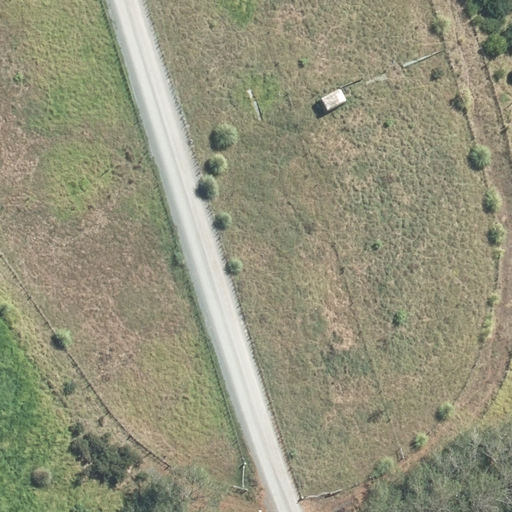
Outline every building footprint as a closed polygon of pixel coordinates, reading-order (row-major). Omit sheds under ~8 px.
[(400,63),(384,71),(396,98),(412,91),(400,63)] [(342,102),(337,88),(316,95),(320,109),(342,102)] [(228,106),(211,111),(219,139),(236,134),(228,106)] [(134,139),(117,145),(126,174),(144,168),(134,139)] [(83,177),(65,183),(74,211),(91,206),(83,177)]
